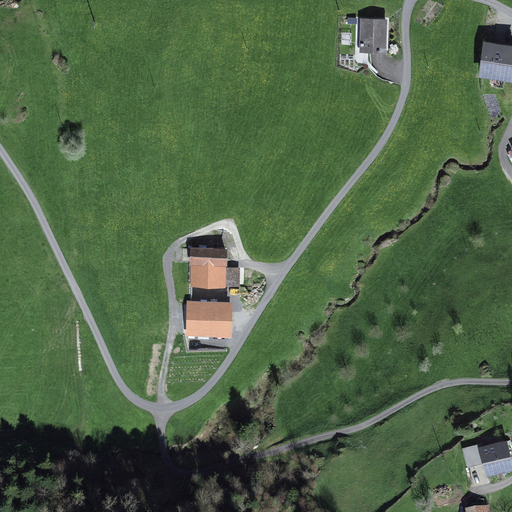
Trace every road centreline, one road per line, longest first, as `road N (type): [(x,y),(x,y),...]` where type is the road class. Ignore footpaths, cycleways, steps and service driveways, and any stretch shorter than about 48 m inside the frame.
road 1 (unclassified): [(161,406),(191,402),(227,365),(297,252),(374,153),(400,110),(412,0)]
road 2 (unclassified): [(161,406),(164,437),(179,455),(216,460),(369,424),(440,385),(511,384)]
road 3 (unclassified): [(0,150),(127,392),(161,406)]
